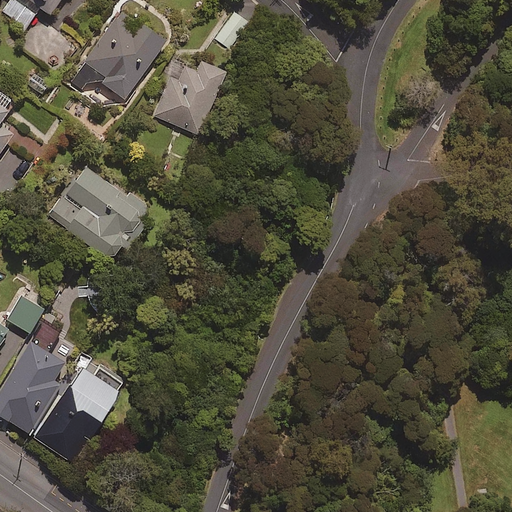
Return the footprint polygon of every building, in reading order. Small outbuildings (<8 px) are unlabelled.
[(59,0),(9,0),(1,12),(25,28),(38,9),(49,16),(59,0)] [(164,42),(119,11),(79,68),(124,99),(164,42)] [(196,71),(174,63),(153,117),(199,135),(224,72),(199,62),(196,71)] [(0,151),(11,134),(0,126),(0,122),(13,102),(0,94),(0,151)] [(146,211),(83,166),(47,216),(109,261),(120,246),(126,250),(143,226),(138,222),(146,211)] [(42,311),(20,298),(6,320),(28,334),(42,311)] [(41,361),(24,350),(0,390),(0,417),(28,435),(58,385),(35,371),(41,361)] [(123,384),(86,360),(68,389),(61,385),(29,436),(73,464),(123,384)]
